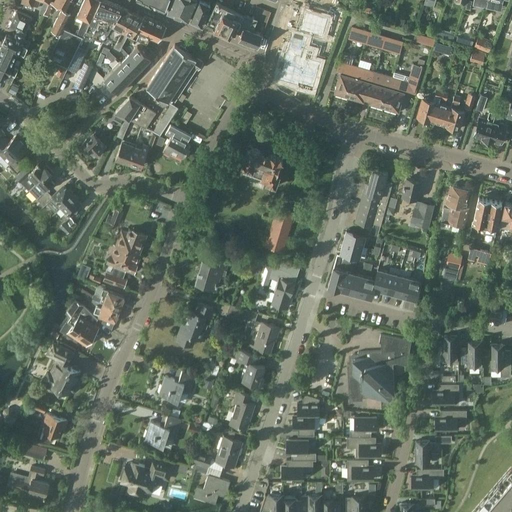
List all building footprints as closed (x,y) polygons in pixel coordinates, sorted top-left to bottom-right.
[(21,0),(25,1),(23,5),(24,5),(25,6),(34,9),(36,6),(39,7),(42,0),(44,0),(49,2),(50,0),(21,0)] [(50,0),(49,2),(44,14),(48,16),(52,8),(51,7),(52,4),(62,8),(68,10),(72,0),(50,0)] [(103,43),(122,8),(103,0),(100,0),(69,68),(77,72),(93,38),(103,43)] [(83,36),(89,21),(99,0),(84,0),(77,15),(83,18),(77,33),(83,36)] [(139,0),(151,5),(151,4),(164,10),(169,0),(139,0)] [(188,19),(196,0),(171,0),(166,11),(188,19)] [(202,26),(209,5),(201,1),(200,0),(198,0),(189,20),(202,26)] [(470,0),(467,0),(465,8),(471,9),(473,1),(470,0)] [(308,1),(302,22),(325,29),(332,8),(308,1)] [(215,2),(205,25),(214,30),(225,8),(218,5),(218,4),(215,2)] [(122,8),(103,43),(108,45),(111,40),(116,43),(122,33),(129,20),(125,18),(128,13),(128,11),(122,8)] [(243,17),(225,8),(214,30),(229,36),(230,33),(235,36),(238,29),(241,20),(243,17)] [(60,33),(64,25),(70,14),(61,9),(51,29),(60,33)] [(16,32),(25,36),(26,33),(25,32),(31,17),(17,11),(14,17),(13,17),(11,22),(12,22),(10,26),(17,29),(16,32)] [(129,20),(122,33),(127,35),(146,43),(150,37),(158,41),(166,26),(143,16),(143,18),(128,11),(128,13),(125,18),(129,20)] [(243,17),(238,29),(242,30),(238,39),(258,47),(263,34),(252,30),(256,20),(243,15),(243,17)] [(356,42),(360,29),(351,26),(347,39),(356,42)] [(68,68),(82,37),(65,29),(50,59),(68,68)] [(14,60),(25,36),(16,32),(14,37),(6,34),(6,35),(5,35),(5,36),(2,43),(1,43),(2,44),(1,45),(2,46),(0,50),(0,75),(7,78),(12,81),(11,83),(12,83),(21,62),(20,63),(14,60)] [(116,43),(113,48),(120,51),(127,35),(122,33),(116,43)] [(377,33),(373,45),(373,46),(381,49),(385,36),(377,33)] [(299,35),(281,80),(308,91),(326,46),(299,35)] [(488,52),(492,41),(478,35),(474,46),(488,52)] [(385,36),(381,49),(390,51),(393,38),(385,36)] [(426,36),(424,43),(432,46),(435,38),(426,36)] [(435,42),(433,48),(439,50),(441,44),(435,42)] [(120,60),(103,77),(118,91),(125,84),(130,78),(150,58),(137,45),(121,62),(120,60)] [(147,86),(146,87),(170,104),(153,131),(160,134),(178,106),(173,103),(180,94),(182,90),(187,82),(192,75),(197,69),(198,69),(199,68),(203,62),(189,54),(191,51),(184,46),(184,45),(181,49),(174,45),(147,86)] [(467,59),(481,63),(484,54),(471,49),(467,59)] [(101,53),(96,64),(100,65),(105,54),(101,53)] [(392,76),(383,106),(398,111),(403,92),(403,91),(403,90),(415,93),(416,91),(423,66),(423,65),(425,60),(419,58),(417,64),(416,63),(413,62),(409,76),(393,71),(392,76)] [(334,92),(348,96),(357,66),(339,61),(336,70),(341,72),(341,73),(340,73),(338,77),(334,92)] [(82,87),(92,65),(85,62),(75,84),(82,87)] [(63,78),(67,69),(62,66),(57,76),(63,78)] [(375,71),(357,66),(348,96),(362,100),(363,98),(367,99),(375,71)] [(392,76),(375,71),(367,99),(370,100),(369,102),(383,106),(392,76)] [(90,91),(66,96),(67,102),(91,98),(90,91)] [(470,110),(475,95),(468,93),(464,108),(470,110)] [(459,103),(461,96),(454,94),(454,95),(452,100),(459,103)] [(130,95),(114,112),(129,120),(141,127),(145,129),(156,113),(130,95)] [(480,95),(476,109),(482,111),(487,97),(480,95)] [(435,111),(438,103),(422,98),(416,116),(418,116),(418,118),(422,119),(424,119),(430,121),(430,120),(434,121),(437,111),(435,111)] [(459,103),(452,100),(445,124),(446,124),(445,125),(452,127),(452,129),(456,130),(457,129),(459,129),(464,110),(457,108),(459,103)] [(445,124),(450,106),(438,103),(435,111),(437,111),(434,121),(445,124)] [(487,139),(495,112),(489,111),(486,119),(479,117),(474,135),(487,139)] [(125,118),(114,112),(111,118),(122,124),(125,118)] [(495,112),(487,139),(501,143),(506,125),(498,123),(501,114),(495,112)] [(125,118),(122,124),(117,136),(122,138),(130,121),(125,118)] [(183,158),(190,145),(188,143),(191,137),(172,126),(166,137),(169,139),(162,152),(170,155),(172,152),(183,158)] [(8,143),(2,137),(5,134),(0,128),(0,144),(7,153),(5,154),(12,161),(14,159),(18,163),(29,152),(25,149),(27,147),(16,135),(8,143)] [(93,158),(105,147),(100,141),(103,138),(95,131),(81,145),(93,158)] [(155,147),(159,137),(152,134),(148,144),(155,147)] [(129,162),(134,145),(122,140),(115,159),(124,162),(124,161),(129,162)] [(134,145),(129,162),(141,167),(149,147),(143,145),(142,148),(134,145)] [(278,157),(253,148),(251,145),(246,147),(248,150),(239,174),(249,178),(251,175),(266,180),(265,183),(275,186),(281,169),(278,167),(280,163),(283,161),(281,156),(278,157)] [(25,167),(15,177),(20,182),(28,190),(36,182),(49,171),(45,166),(44,166),(41,168),(38,165),(31,172),(25,167)] [(377,237),(392,182),(385,180),(388,173),(372,169),(366,191),(363,191),(354,221),(370,225),(371,223),(376,225),(373,235),(377,237)] [(36,182),(28,190),(40,202),(50,193),(46,190),(55,182),(51,178),(53,176),(53,175),(49,171),(36,182)] [(414,206),(416,201),(420,181),(406,178),(402,196),(409,197),(407,204),(414,206)] [(464,226),(468,208),(465,207),(469,192),(466,188),(450,184),(446,203),(451,204),(450,209),(442,207),(437,226),(448,229),(449,225),(459,227),(459,224),(464,226)] [(40,202),(38,204),(41,208),(47,203),(55,212),(60,208),(73,195),(68,190),(64,186),(53,197),(50,193),(40,202)] [(73,195),(60,208),(65,213),(64,215),(67,218),(81,204),(77,200),(73,195)] [(495,228),(502,202),(478,197),(473,223),(495,228)] [(411,219),(409,225),(414,227),(416,222),(428,225),(433,203),(420,200),(418,209),(413,208),(410,219),(411,219)] [(511,225),(511,203),(505,202),(500,226),(508,228),(509,225),(511,225)] [(283,251),(295,212),(278,207),(266,245),(283,251)] [(115,208),(110,222),(117,225),(123,211),(115,208)] [(72,218),(68,222),(72,226),(76,223),(72,218)] [(68,225),(63,230),(67,234),(72,229),(68,225)] [(122,230),(116,244),(128,249),(138,253),(146,235),(141,233),(140,231),(133,229),(133,230),(129,228),(127,232),(122,230)] [(346,230),(343,241),(362,246),(365,235),(346,230)] [(343,241),(340,252),(359,257),(362,246),(343,241)] [(107,271),(103,279),(114,284),(121,267),(128,249),(116,244),(112,255),(110,255),(107,261),(114,264),(111,273),(107,271)] [(470,246),(467,259),(474,260),(475,253),(478,254),(476,265),(487,267),(490,251),(470,246)] [(121,267),(114,284),(125,287),(128,279),(121,277),(124,269),(125,268),(134,272),(136,266),(134,264),(138,253),(128,249),(121,267)] [(449,251),(443,276),(456,279),(462,254),(449,251)] [(225,276),(230,257),(217,253),(214,265),(202,261),(195,284),(215,290),(219,275),(225,276)] [(290,296),(300,268),(283,262),(280,270),(265,265),(263,271),(279,277),(272,296),(273,297),(271,303),(285,308),(289,296),(290,296)] [(82,263),(78,274),(86,277),(91,266),(82,263)] [(260,275),(261,264),(252,263),(251,274),(260,275)] [(333,267),(327,288),(338,291),(344,270),(333,267)] [(373,287),(373,289),(383,292),(388,271),(378,268),(375,279),(373,287)] [(344,270),(338,291),(349,294),(354,273),(344,270)] [(388,271),(383,292),(393,295),(394,293),(399,274),(388,271)] [(354,273),(349,294),(359,297),(365,276),(354,273)] [(394,293),(393,295),(404,298),(409,277),(399,274),(394,293)] [(94,275),(92,281),(99,284),(102,278),(94,275)] [(365,276),(359,297),(370,300),(373,289),(373,287),(375,279),(365,276)] [(409,277),(404,298),(414,301),(420,280),(409,277)] [(93,294),(92,297),(95,300),(101,302),(101,301),(103,302),(104,302),(104,303),(120,309),(122,303),(124,298),(124,297),(108,290),(104,289),(103,288),(100,296),(93,294)] [(75,299),(67,310),(73,314),(68,321),(74,325),(80,329),(74,337),(86,346),(98,328),(93,325),(85,319),(90,312),(82,304),(75,299)] [(97,306),(94,312),(99,314),(98,316),(103,318),(101,322),(111,330),(114,322),(115,321),(115,320),(117,315),(120,309),(104,303),(104,302),(103,302),(101,308),(97,306)] [(179,331),(176,340),(194,346),(197,338),(201,340),(207,324),(204,323),(206,317),(209,318),(211,319),(215,308),(199,302),(195,312),(190,311),(186,324),(182,323),(179,331)] [(226,316),(237,319),(241,308),(229,304),(226,316)] [(490,307),(487,320),(505,323),(507,310),(490,307)] [(255,321),(258,313),(244,309),(241,316),(255,321)] [(275,340),(279,327),(262,321),(254,346),(269,351),(273,339),(275,340)] [(349,354),(349,364),(347,364),(349,400),(362,400),(362,397),(389,395),(394,390),(393,363),(395,363),(407,365),(413,341),(384,333),(379,351),(358,352),(358,354),(349,354)] [(457,336),(443,336),(444,361),(457,362),(457,336)] [(48,371),(44,380),(49,382),(49,383),(51,384),(50,386),(66,394),(67,392),(70,393),(71,393),(74,392),(75,391),(76,389),(77,388),(76,386),(76,385),(75,384),(74,383),(80,371),(68,365),(74,352),(54,342),(48,355),(57,360),(51,372),(48,371)] [(461,346),(461,363),(466,363),(466,367),(468,367),(482,368),(482,356),(482,349),(482,343),(468,343),(468,346),(461,346)] [(482,349),(482,356),(491,356),(491,371),(500,371),(501,376),(511,376),(511,349),(503,349),(503,345),(491,345),(491,349),(482,349)] [(261,386),(263,377),(262,376),(265,366),(258,364),(261,356),(240,349),(237,357),(248,361),(242,380),(261,386)] [(190,393),(196,375),(181,370),(178,379),(165,375),(158,395),(178,401),(181,390),(190,393)] [(212,389),(215,379),(206,377),(203,386),(212,389)] [(437,389),(432,389),(432,404),(459,404),(459,383),(437,383),(437,389)] [(473,383),(473,390),(478,394),(482,390),(482,386),(481,386),(481,383),(473,383)] [(246,428),(254,404),(249,402),(252,396),(238,391),(234,400),(237,401),(230,423),(246,428)] [(297,403),(298,415),(320,414),(319,399),(303,395),(303,403),(297,403)] [(46,406),(35,401),(32,409),(44,414),(46,406)] [(14,414),(14,410),(10,408),(5,409),(3,414),(0,412),(0,420),(12,427),(16,419),(12,418),(14,414)] [(435,415),(436,429),(458,429),(458,420),(466,420),(466,410),(441,410),(441,415),(435,415)] [(64,428),(67,420),(47,412),(44,421),(47,422),(41,439),(51,442),(54,435),(57,436),(61,427),(64,428)] [(292,415),(293,428),(299,429),(298,435),(314,436),(315,415),(292,415)] [(376,415),(355,415),(354,427),(350,427),(350,434),(371,435),(370,429),(376,428),(376,415)] [(174,438),(180,420),(167,416),(165,425),(151,420),(144,440),(163,447),(167,436),(174,438)] [(199,433),(201,426),(190,423),(188,430),(199,433)] [(435,439),(416,438),(417,461),(430,462),(431,450),(439,449),(439,439),(451,439),(451,434),(435,434),(435,439)] [(234,467),(242,442),(232,439),(227,437),(223,436),(215,461),(234,467)] [(376,436),(347,436),(348,446),(356,447),(356,454),(381,456),(381,442),(375,442),(376,436)] [(286,439),(286,452),(290,452),(290,459),(313,459),(314,459),(314,452),(308,452),(308,439),(286,439)] [(44,458),(47,447),(21,441),(18,452),(44,458)] [(192,460),(209,466),(212,458),(194,452),(192,460)] [(368,458),(348,459),(349,479),(374,479),(374,463),(369,462),(368,461),(368,458)] [(145,466),(132,462),(131,467),(126,465),(125,468),(124,467),(120,478),(122,479),(121,481),(130,484),(129,486),(137,489),(136,491),(143,493),(144,490),(150,492),(153,482),(151,481),(154,472),(169,476),(172,465),(154,459),(151,470),(144,468),(145,466)] [(284,464),(284,479),(303,479),(303,466),(312,466),(313,459),(290,459),(287,459),(287,464),(284,464)] [(192,460),(189,468),(206,473),(209,465),(192,460)] [(181,462),(178,470),(186,473),(188,465),(181,462)] [(44,475),(46,469),(32,465),(30,472),(33,472),(32,477),(31,477),(30,483),(10,477),(7,485),(44,495),(45,496),(49,482),(37,479),(38,473),(44,475)] [(417,473),(412,473),(412,487),(434,487),(435,475),(443,475),(443,467),(418,467),(417,473)] [(509,511),(511,509),(511,474),(478,511),(509,511)] [(224,495),(229,481),(208,475),(203,489),(197,487),(194,496),(214,503),(217,493),(224,495)] [(298,492),(298,481),(291,481),(290,491),(298,492)] [(375,494),(375,485),(366,485),(365,494),(375,494)] [(265,495),(259,511),(269,511),(282,511),(282,493),(270,492),(270,494),(268,494),(268,495),(265,494),(265,495)] [(320,511),(321,493),(302,493),(302,511),(308,511),(307,511),(320,511)] [(346,495),(346,511),(366,511),(366,495),(346,495)] [(296,498),(284,498),(283,511),(301,511),(302,511),(302,498),(296,498)] [(322,500),(321,511),(341,511),(341,499),(322,500)] [(399,511),(412,511),(413,502),(399,501),(399,511)]
